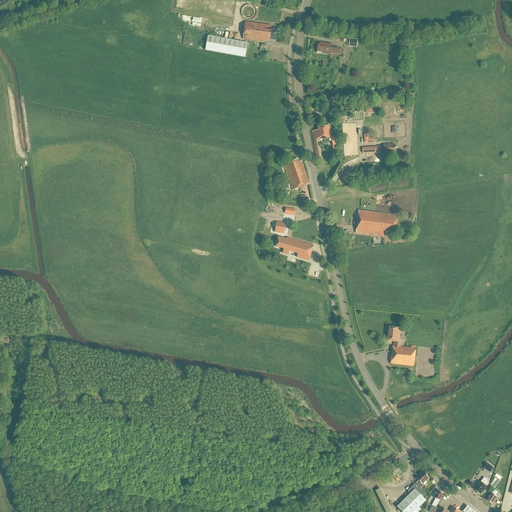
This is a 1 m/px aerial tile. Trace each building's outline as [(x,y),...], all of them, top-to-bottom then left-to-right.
[(246,23),(243,40),(264,43),(264,41),(269,42),(269,40),(277,41),(278,29),(272,29),(271,26),(246,23)] [(209,36),(206,51),(245,58),(248,44),(209,36)] [(357,40),(349,39),(349,47),(357,47),(357,40)] [(331,49),(331,45),(319,44),(319,46),(318,45),(317,46),(316,47),(316,49),(317,50),(317,51),(322,51),(321,53),(329,54),(329,55),(343,56),(343,54),(341,50),(331,49)] [(317,128),(318,132),(315,132),(317,140),(333,138),(332,128),(330,129),(330,126),(317,128)] [(364,144),(375,143),(374,138),(368,138),(368,134),(363,134),(364,144)] [(384,145),(384,154),(395,154),(394,145),(384,145)] [(298,159),(283,165),(286,173),(287,173),(293,190),(310,184),(302,162),(299,163),(298,159)] [(396,222),(394,221),(394,216),(358,211),(355,234),(385,238),(386,233),(395,234),(396,222)] [(277,223),(275,233),(284,234),(285,224),(277,223)] [(278,237),(275,247),(284,249),(282,254),(288,255),(289,252),(298,254),(297,258),(309,261),(313,245),(287,238),(286,240),(278,237)] [(389,328),(387,342),(394,342),(393,347),(392,347),(390,364),(413,367),(415,347),(410,346),(410,349),(400,348),(401,341),(399,341),(400,329),(389,328)] [(493,468),(486,463),(484,466),(491,472),(493,468)] [(423,485),(429,479),(424,474),(421,474),(417,479),(419,481),(408,492),(408,493),(410,495),(397,508),(401,511),(415,511),(426,501),(423,498),(426,495),(421,490),(424,486),(423,485)] [(478,484),(478,485),(474,490),(480,494),(482,492),(483,493),(486,489),(485,489),(488,484),(486,482),(487,480),(484,478),(480,482),(479,483),(478,484)] [(494,487),(498,480),(495,478),(490,485),(494,487)] [(374,491),(384,511),(389,511),(391,511),(380,488),(374,491)] [(497,498),(495,496),(498,493),(494,490),(491,494),(490,494),(488,497),(489,497),(486,500),(491,504),(497,498)] [(429,511),(435,511),(437,509),(435,508),(439,501),(443,494),(438,492),(434,498),(436,499),(432,506),(429,511)]
